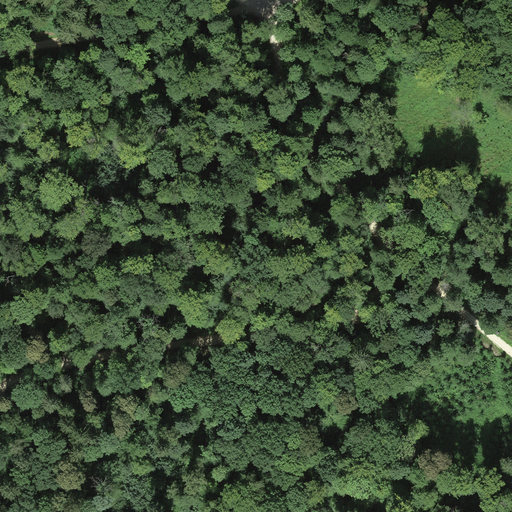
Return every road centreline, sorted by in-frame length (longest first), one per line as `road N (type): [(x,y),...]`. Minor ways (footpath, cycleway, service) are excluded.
road 1 (track): [(0,388),(136,348),(338,326),(366,311),(391,249)]
road 2 (track): [(511,349),(391,249),(318,165),(268,10)]
road 3 (track): [(0,57),(109,31),(268,10)]
